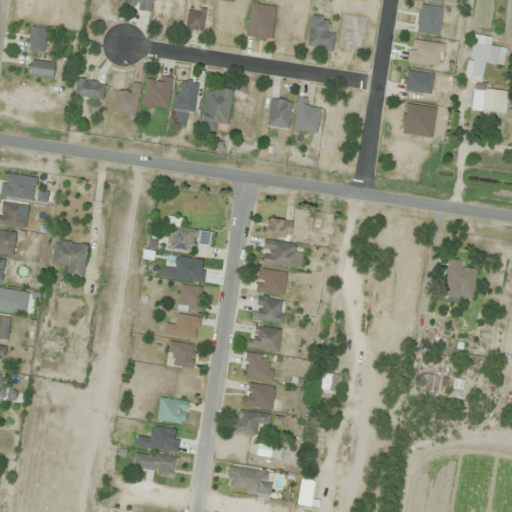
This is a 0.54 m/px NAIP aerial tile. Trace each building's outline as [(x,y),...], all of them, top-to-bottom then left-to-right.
[(150,0),(122,0),(121,7),(149,11),(150,0)] [(275,6),(251,2),(245,36),(269,40),(275,6)] [(434,28),(437,7),(418,4),(415,26),(434,28)] [(205,10),(188,6),(184,29),(201,32),(205,10)] [(326,29),(327,17),(310,16),(307,48),(331,50),(333,30),(326,29)] [(504,114),(507,92),(481,88),(484,63),(499,65),(502,49),(490,47),(492,37),(471,34),(464,83),(473,84),(470,109),(504,114)] [(52,78),(53,62),(30,61),(29,77),(52,78)] [(141,106),(167,110),(172,78),(146,74),(141,106)] [(73,96),(101,100),(103,82),(75,79),(73,96)] [(197,82),(180,80),(176,109),(186,111),(187,100),(195,101),(197,82)] [(128,93),(116,91),(112,113),(135,117),(140,84),(129,83),(128,93)] [(230,89),(204,88),(201,129),(218,130),(219,124),(228,124),(230,89)] [(291,100),(269,98),(266,127),(288,129),(291,100)] [(308,107),(309,99),(297,98),(292,129),(315,133),(319,109),(308,107)] [(0,195),(31,201),(35,179),(3,173),(0,190),(0,195)] [(0,225),(23,227),(25,205),(0,203),(0,225)] [(212,233),(181,228),(183,219),(168,217),(164,250),(209,257),(212,233)] [(292,222),(267,217),(264,235),(289,240),(292,222)] [(0,253),(11,255),(15,233),(0,230),(0,253)] [(86,244),(54,240),(51,265),(67,266),(65,280),(82,282),(86,244)] [(299,269),(302,247),(263,241),(260,263),(299,269)] [(444,299),(472,302),(475,269),(462,268),(462,260),(447,259),(444,299)] [(284,271),(256,271),(256,293),(283,294),(284,271)] [(202,311),(202,287),(179,286),(178,310),(202,311)] [(0,310),(14,311),(14,289),(0,288),(0,310)] [(250,320),(281,324),(284,302),(253,298),(250,320)] [(164,335),(196,339),(199,317),(177,314),(176,325),(165,323),(164,335)] [(8,318),(0,317),(0,339),(5,340),(8,318)] [(276,352),(280,330),(250,326),(247,348),(276,352)] [(165,365),(191,369),(195,346),(168,342),(165,365)] [(272,366),(264,365),(265,355),(244,353),(242,377),(270,380),(272,366)] [(435,393),(437,376),(419,373),(416,391),(435,393)] [(333,399),(333,374),(313,374),(313,399),(333,399)] [(272,385),(242,385),(242,408),(272,408),(272,385)] [(183,425),(187,402),(160,397),(156,420),(183,425)] [(234,433),(266,434),(267,413),(236,411),(234,433)] [(177,457),(135,451),(132,471),(174,476),(177,457)] [(269,494),(270,471),(227,468),(225,491),(269,494)] [(309,506),(315,474),(301,472),(296,504),(309,506)]
